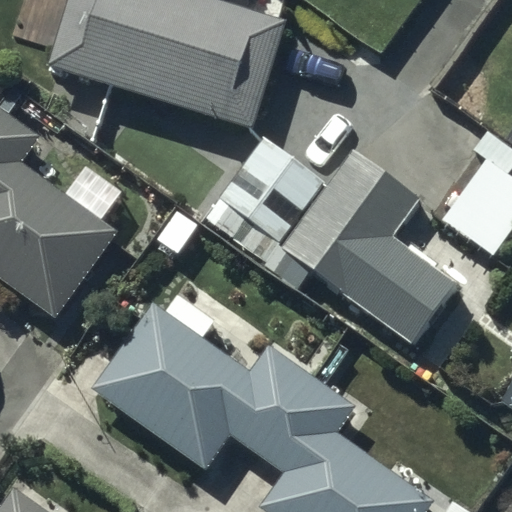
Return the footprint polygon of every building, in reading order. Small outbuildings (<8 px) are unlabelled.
[(154,0),(78,0),(52,88),(257,148),(289,40),(154,0)] [(0,295),(54,334),(115,248),(23,181),(40,157),(0,128),(0,295)] [(489,175),(469,203),(505,229),(511,220),(511,186),(511,184),(511,162),(487,144),(473,164),(489,175)] [(312,286),(411,360),(456,300),(394,253),(422,216),(353,165),(326,201),(266,155),(209,232),(301,300),(312,286)] [(156,319),(93,408),(205,487),(230,452),(284,491),(268,511),(421,511),(337,451),(357,423),(271,362),(252,388),(156,319)]
